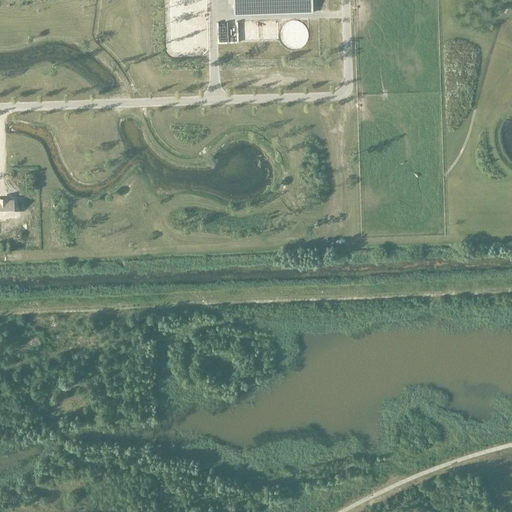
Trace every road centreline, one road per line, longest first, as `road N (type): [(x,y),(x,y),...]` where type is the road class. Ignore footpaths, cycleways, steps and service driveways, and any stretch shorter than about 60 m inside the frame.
road 1 (track): [(0,312),(511,291)]
road 2 (track): [(0,370),(55,426),(77,462),(263,483),(356,466),(406,480),(436,511)]
